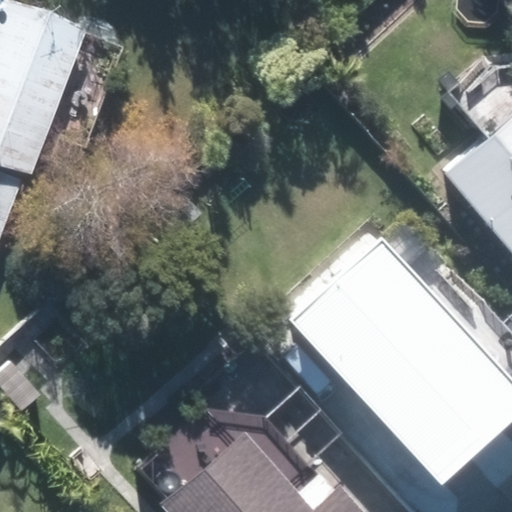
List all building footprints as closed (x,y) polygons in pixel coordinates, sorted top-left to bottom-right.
[(0,225),(18,180),(24,183),(81,37),(0,5),(0,225)] [(511,119),(450,173),(511,245),(511,119)] [(180,199),(156,221),(173,240),(197,218),(180,199)] [(381,242),(291,324),(442,489),(511,426),(511,381),(412,273),(439,249),(415,222),(387,248),(381,242)] [(207,242),(187,260),(215,291),(235,274),(207,242)] [(8,366),(0,372),(0,395),(16,415),(36,399),(8,366)] [(245,435),(163,508),(166,511),(362,511),(341,487),(335,492),(318,474),(296,494),(245,435)]
